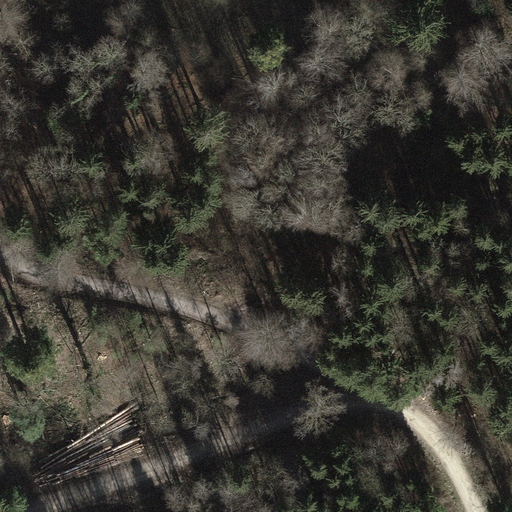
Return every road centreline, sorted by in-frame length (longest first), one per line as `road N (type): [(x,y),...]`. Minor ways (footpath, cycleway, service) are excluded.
road 1 (track): [(0,252),(28,269),(285,347),(378,390)]
road 2 (track): [(29,511),(378,390)]
road 3 (track): [(378,390),(406,402),(440,443),(473,511)]
